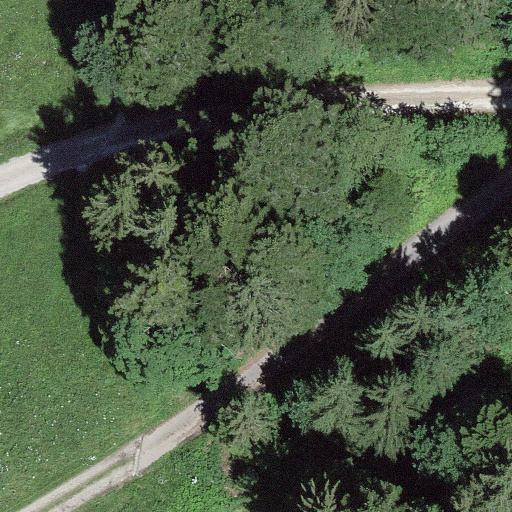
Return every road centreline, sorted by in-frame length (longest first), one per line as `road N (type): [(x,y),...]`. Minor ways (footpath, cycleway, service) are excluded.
road 1 (track): [(511,185),(284,359),(54,511)]
road 2 (track): [(511,103),(217,123),(145,137),(0,187)]
